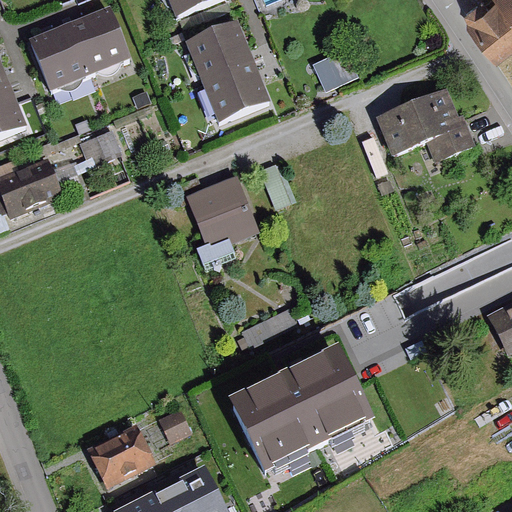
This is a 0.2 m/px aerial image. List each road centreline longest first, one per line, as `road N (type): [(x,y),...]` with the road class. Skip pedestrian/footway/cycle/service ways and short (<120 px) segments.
road 1 (residential): [(0,243),(476,47)]
road 2 (residential): [(43,511),(0,397)]
